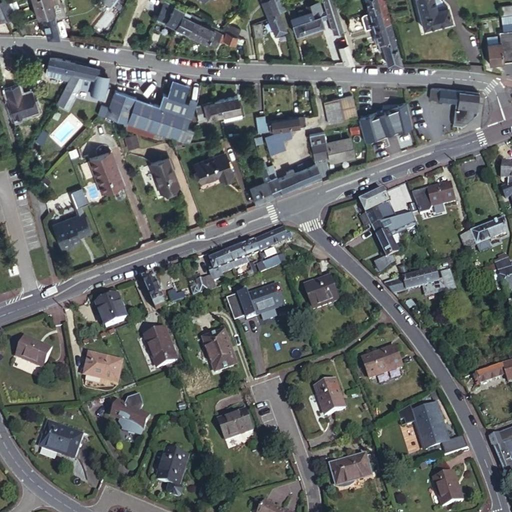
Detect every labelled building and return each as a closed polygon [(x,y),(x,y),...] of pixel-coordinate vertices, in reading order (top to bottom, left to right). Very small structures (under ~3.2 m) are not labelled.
[(5,0),(2,0),(0,1),(0,9),(6,21),(14,17),(5,0)] [(43,16),(53,13),(52,6),(49,0),(33,0),(38,17),(43,16)] [(184,12),(162,0),(156,17),(175,28),(176,27),(177,23),(181,15),(184,12)] [(277,14),(283,12),(278,0),(259,0),(267,18),(277,14)] [(343,30),(333,0),(322,0),(326,11),(328,19),(332,34),(343,30)] [(385,10),(382,0),(364,0),(368,15),(385,10)] [(435,10),(431,0),(414,0),(422,30),(450,22),(446,7),(435,10)] [(52,6),(53,13),(54,17),(55,20),(66,18),(62,4),(52,6)] [(293,12),(288,14),(288,15),(295,38),(322,28),(320,22),(317,15),(319,14),(319,13),(316,5),(304,8),(306,14),(295,17),(293,12)] [(499,17),(511,16),(510,6),(497,8),(499,17)] [(390,24),(385,10),(368,15),(372,29),(390,24)] [(326,11),(319,13),(319,14),(317,15),(320,22),(328,19),(326,11)] [(194,17),(184,12),(181,15),(193,22),(195,18),(194,17)] [(54,17),(53,13),(43,16),(47,37),(60,38),(55,20),(54,17)] [(277,14),(267,18),(275,36),(285,32),(277,14)] [(187,34),(193,22),(181,15),(177,23),(176,27),(175,28),(187,34)] [(365,31),(372,29),(368,15),(361,16),(365,31)] [(511,15),(511,16),(499,17),(500,25),(511,23),(511,15)] [(219,35),(201,26),(193,22),(187,34),(213,48),(216,41),(219,35)] [(27,32),(22,23),(18,25),(22,34),(27,32)] [(511,31),(511,23),(500,25),(501,33),(511,31)] [(225,24),(220,31),(224,33),(236,37),(239,29),(225,24)] [(262,35),(260,24),(252,26),(253,37),(262,35)] [(394,40),(390,24),(372,29),(377,45),(381,44),(394,40)] [(511,31),(501,33),(497,34),(499,44),(496,45),(486,46),(489,64),(511,60),(511,31)] [(233,46),(236,37),(224,33),(221,40),(222,41),(233,46)] [(485,39),(486,46),(496,45),(495,37),(485,39)] [(402,66),(394,40),(381,44),(387,65),(402,66)] [(342,65),(354,66),(350,53),(347,45),(337,48),(342,65)] [(70,78),(73,72),(75,62),(68,60),(56,58),(49,58),(47,73),(48,75),(70,78)] [(100,68),(75,62),(73,72),(70,78),(56,99),(66,106),(78,86),(91,89),(90,92),(105,95),(108,80),(107,75),(99,73),(100,68)] [(189,101),(185,100),(190,85),(172,79),(168,95),(164,93),(159,106),(159,107),(161,126),(162,134),(170,136),(173,137),(183,140),(188,126),(191,116),(185,114),(189,101)] [(477,105),(478,93),(437,89),(429,88),(428,100),(451,103),(474,105),(477,105)] [(159,107),(159,106),(114,92),(109,115),(126,121),(124,125),(146,135),(147,130),(155,133),(163,136),(162,134),(161,126),(159,107)] [(341,120),(356,117),(352,94),(336,97),(341,120)] [(219,122),(241,116),(239,107),(236,97),(215,102),(218,117),(219,122)] [(328,123),(341,120),(336,97),(322,100),(327,123),(328,123)] [(199,122),(218,117),(215,102),(195,107),(199,122)] [(392,103),(368,109),(371,123),(372,125),(383,122),(384,125),(396,122),(392,103)] [(473,112),(474,105),(451,103),(449,123),(457,123),(473,112)] [(35,124),(35,108),(19,109),(18,124),(35,124)] [(362,125),(371,123),(368,109),(359,112),(362,125)] [(401,125),(406,123),(403,111),(397,113),(401,125)] [(257,133),(266,132),(265,115),(256,116),(257,133)] [(304,126),(304,125),(303,117),(270,122),(271,127),(269,127),(269,132),(274,131),(277,130),(283,130),(285,129),(288,129),(297,127),(304,126)] [(41,141),(48,130),(42,126),(33,141),(38,144),(40,140),(41,141)] [(188,126),(183,140),(190,140),(194,129),(188,126)] [(284,133),(283,130),(277,130),(278,134),(279,138),(281,138),(281,140),(284,139),(285,141),(287,140),(285,136),(284,133)] [(321,148),(317,132),(308,134),(310,145),(312,150),(321,148)] [(279,138),(278,134),(275,134),(272,135),(265,136),(269,151),(282,146),(279,138)] [(173,143),(173,137),(170,136),(163,138),(163,139),(163,142),(164,149),(177,146),(176,143),(173,143)] [(352,158),(349,138),(326,141),(329,161),(352,158)] [(258,156),(257,152),(256,144),(250,144),(252,157),(258,156)] [(118,184),(121,183),(115,166),(113,167),(107,150),(87,158),(99,191),(109,187),(112,194),(115,197),(120,195),(121,191),(118,184)] [(115,166),(109,150),(107,150),(113,167),(115,166)] [(231,175),(222,152),(194,163),(199,177),(206,175),(207,179),(217,176),(218,180),(231,175)] [(165,157),(148,163),(158,193),(176,186),(165,157)] [(261,172),(268,170),(266,164),(266,161),(265,161),(259,162),(260,166),(261,172)] [(270,178),(277,176),(276,175),(272,161),(266,164),(268,170),(270,178)] [(315,163),(277,178),(279,182),(283,192),(320,177),(315,163)] [(508,181),(507,189),(511,187),(511,165),(502,165),(500,167),(499,181),(508,181)] [(279,182),(277,178),(277,176),(270,178),(268,170),(261,172),(264,180),(267,179),(273,196),(283,192),(279,182)] [(264,200),(273,196),(267,179),(264,180),(258,183),(264,200)] [(248,186),(255,203),(264,200),(258,183),(248,186)] [(81,185),(69,190),(75,205),(86,201),(81,185)] [(453,202),(449,185),(427,191),(431,208),(453,202)] [(511,187),(507,189),(502,191),(506,201),(511,199),(511,201),(511,187)] [(375,209),(389,202),(385,191),(359,202),(365,217),(367,222),(369,230),(379,227),(381,226),(375,209)] [(381,226),(396,221),(389,202),(375,209),(381,226)] [(88,229),(82,211),(51,222),(61,248),(70,244),(69,242),(78,239),(77,234),(88,229)] [(396,221),(381,226),(384,236),(389,234),(409,227),(405,217),(396,221)] [(469,222),(472,233),(483,228),(480,218),(469,222)] [(472,233),(469,234),(475,248),(505,236),(501,220),(483,228),(472,233)] [(384,236),(381,226),(379,227),(369,230),(378,254),(390,250),(384,236)] [(259,253),(287,241),(283,231),(255,242),(259,253)] [(395,253),(389,234),(384,236),(390,250),(391,254),(395,253)] [(464,252),(475,248),(469,234),(459,238),(464,252)] [(246,258),(259,253),(255,242),(242,248),(246,258)] [(242,248),(228,253),(233,264),(246,258),(242,248)] [(394,262),(391,254),(390,250),(378,254),(382,264),(385,273),(390,271),(388,264),(394,262)] [(220,269),(233,264),(228,253),(210,261),(214,271),(215,272),(220,269)] [(467,263),(464,256),(446,262),(449,269),(467,263)] [(277,257),(263,263),(266,270),(279,264),(277,257)] [(234,268),(248,262),(246,258),(233,264),(234,268)] [(496,267),(498,273),(499,272),(505,291),(508,299),(511,297),(511,290),(511,289),(511,268),(509,261),(506,262),(500,264),(495,266),(496,267)] [(263,263),(258,265),(260,272),(266,270),(263,263)] [(234,268),(233,264),(220,269),(221,273),(222,273),(234,268)] [(385,273),(382,264),(373,267),(375,274),(378,278),(385,273)] [(395,284),(394,281),(384,285),(394,294),(398,293),(399,295),(424,287),(427,298),(444,292),(445,294),(456,291),(449,269),(438,273),(441,282),(438,283),(434,267),(429,268),(430,272),(395,284)] [(479,280),(491,275),(498,273),(496,267),(477,274),(479,280)] [(221,273),(220,269),(215,272),(214,271),(209,273),(210,278),(204,280),(208,292),(217,288),(214,281),(224,277),(222,273),(221,273)] [(498,273),(491,275),(497,293),(505,291),(499,272),(498,273)] [(153,312),(166,307),(155,276),(142,281),(153,312)] [(338,300),(330,276),(313,282),(304,285),(312,309),(338,300)] [(197,287),(199,295),(208,292),(204,280),(195,283),(197,287)] [(241,297),(247,315),(248,318),(284,305),(277,284),(250,294),(241,297)] [(193,297),(199,295),(197,287),(191,289),(193,297)] [(248,290),(226,298),(234,320),(247,315),(241,297),(250,294),(248,290)] [(168,307),(180,302),(175,291),(164,296),(168,307)] [(125,322),(116,298),(96,306),(105,330),(125,322)] [(176,359),(164,329),(144,337),(156,367),(176,359)] [(237,364),(225,330),(205,337),(216,371),(237,364)] [(53,351),(39,346),(26,341),(18,360),(45,371),(53,351)] [(370,376),(403,364),(396,344),(363,356),(370,376)] [(120,382),(125,361),(92,353),(87,373),(120,382)] [(511,364),(510,365),(511,370),(511,373),(502,377),(505,385),(511,383),(511,364)] [(511,373),(511,370),(510,365),(476,375),(478,384),(502,377),(511,373)] [(325,414),(346,407),(336,378),(315,385),(325,414)] [(152,414),(117,401),(111,416),(121,419),(144,428),(146,429),(152,414)] [(415,412),(412,404),(400,412),(402,419),(406,418),(408,424),(418,421),(415,412)] [(438,405),(415,412),(418,421),(426,448),(449,441),(438,405)] [(227,439),(254,429),(247,407),(219,418),(227,439)] [(144,428),(121,419),(119,423),(125,427),(123,430),(142,433),(144,428)] [(82,434),(48,421),(39,443),(75,456),(82,434)] [(505,432),(490,437),(494,448),(509,441),(505,432)] [(494,448),(508,482),(511,480),(511,440),(509,441),(494,448)] [(168,448),(157,478),(171,483),(180,486),(190,455),(168,448)] [(372,475),(367,454),(333,465),(338,485),(372,475)] [(454,472),(434,479),(442,507),(462,501),(454,472)] [(180,486),(171,483),(168,490),(169,493),(178,496),(181,494),(183,489),(182,486),(180,486)] [(294,511),(285,507),(283,510),(265,499),(258,511),(294,511)]
